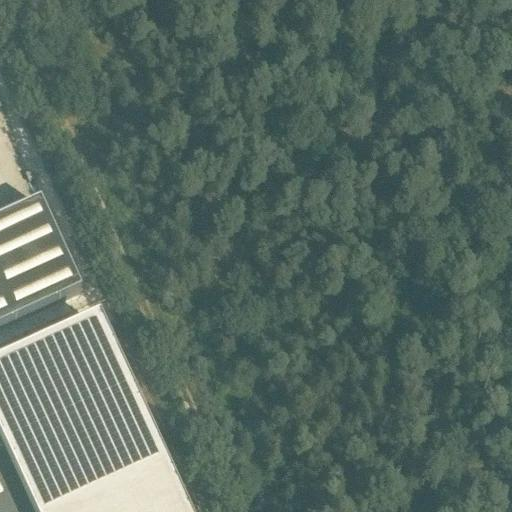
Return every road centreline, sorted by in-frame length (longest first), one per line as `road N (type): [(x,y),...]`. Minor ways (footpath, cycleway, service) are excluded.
road 1 (track): [(232,511),(8,0)]
road 2 (track): [(160,346),(511,202)]
